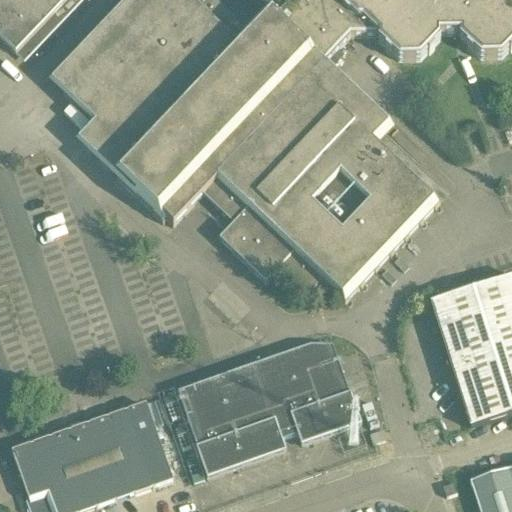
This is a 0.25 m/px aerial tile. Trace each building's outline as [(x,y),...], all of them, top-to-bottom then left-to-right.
[(0,0),(0,44),(16,59),(71,0),(0,0)] [(311,86),(328,68),(327,67),(351,42),(378,41),(378,45),(386,53),(385,54),(391,60),(392,58),(400,66),(421,65),(428,57),(429,59),(435,53),(434,52),(441,44),(441,40),(460,39),(460,43),(468,51),(467,52),(472,57),(474,56),(481,63),(502,63),(510,55),(511,56),(511,55),(511,0),(294,0),(276,19),(266,10),(245,33),(210,0),(127,0),(56,75),(72,90),(63,99),(96,130),(98,129),(135,165),(117,184),(163,228),(167,225),(174,231),(203,200),(233,228),(218,243),(267,289),(281,274),(308,300),(322,286),(346,308),(440,208),(311,86)] [(511,281),(431,307),(450,369),(449,369),(450,381),(456,391),(457,391),(470,432),(511,418),(511,281)] [(360,429),(335,356),(332,350),(310,349),(177,396),(208,483),(285,456),(281,445),(298,439),(302,449),(360,429)] [(362,410),(370,433),(379,430),(371,407),(362,410)] [(146,408),(12,455),(31,511),(98,511),(173,486),(151,420),(147,409),(146,408)] [(383,435),(370,439),(373,448),(386,445),(383,435)] [(511,511),(511,481),(509,474),(471,486),(478,511),(511,511)] [(447,502),(452,500),(458,498),(454,488),(444,491),(447,502)]
